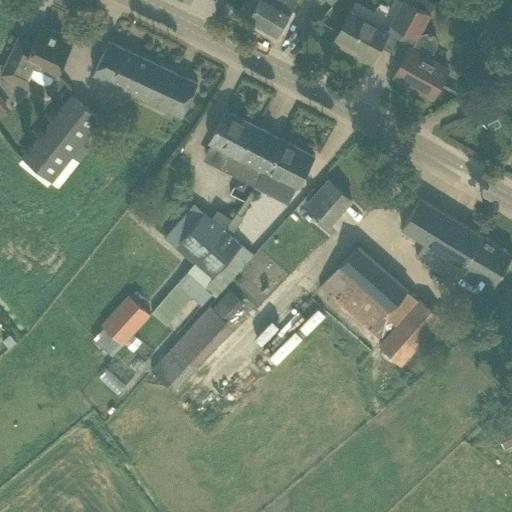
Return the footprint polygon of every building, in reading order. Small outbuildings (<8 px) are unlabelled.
[(242,0),(236,11),(277,35),(297,0),(242,0)] [(400,0),(389,23),(404,31),(418,5),(409,0),(400,0)] [(418,5),(404,31),(416,38),(412,45),(409,43),(402,55),(404,56),(395,74),(433,95),(450,65),(427,52),(433,51),(437,43),(435,34),(427,30),(421,31),(431,12),(418,5)] [(349,6),(333,35),(359,49),(359,54),(371,61),(381,43),(389,28),(349,6)] [(63,34),(52,29),(50,32),(41,28),(31,48),(16,41),(1,73),(25,85),(29,76),(44,83),(50,82),(54,74),(57,75),(72,43),(61,38),(63,34)] [(124,87),(123,89),(181,116),(198,81),(109,40),(94,73),(124,87)] [(21,155),(52,180),(72,155),(79,160),(90,147),(83,141),(102,117),(70,92),(21,155)] [(0,116),(11,108),(0,93),(0,116)] [(255,184),(263,170),(254,165),(272,133),(225,109),(209,140),(211,141),(203,157),(255,184)] [(254,165),(263,170),(296,185),(297,186),(313,154),(272,133),(254,165)] [(303,203),(329,225),(353,198),(328,175),(303,203)] [(421,197),(401,228),(423,241),(414,255),(415,255),(438,269),(442,262),(447,254),(459,261),(477,231),(421,197)] [(163,236),(195,263),(224,229),(225,227),(193,200),(163,236)] [(224,229),(195,263),(212,277),(242,241),(225,227),(224,229)] [(442,262),(438,269),(457,281),(458,280),(473,290),(475,290),(477,290),(480,289),(486,279),(494,284),(502,270),(511,254),(511,252),(478,231),(477,231),(459,261),(447,254),(442,262)] [(382,339),(378,344),(401,364),(442,317),(357,243),(320,285),(382,339)] [(176,282),(201,303),(214,288),(189,267),(176,282)] [(229,289),(212,307),(226,320),(243,302),(229,289)] [(101,322),(123,342),(150,312),(128,292),(101,322)] [(0,335),(0,350),(1,352),(16,340),(10,333),(3,339),(0,335)] [(511,425),(498,432),(506,449),(511,445),(511,425)]
